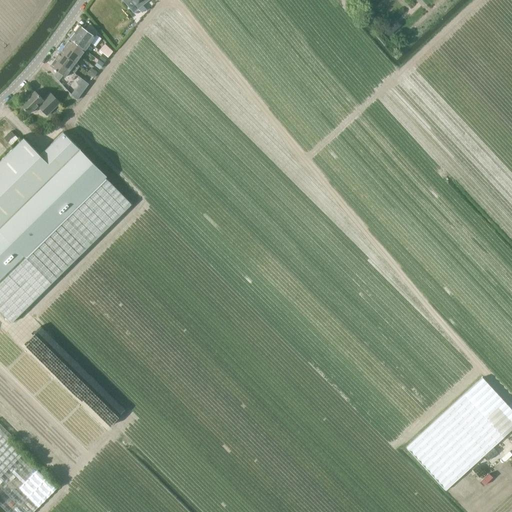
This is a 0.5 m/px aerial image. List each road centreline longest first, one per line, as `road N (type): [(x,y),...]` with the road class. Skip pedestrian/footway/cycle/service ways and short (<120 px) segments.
road 1 (track): [(511,405),(173,0)]
road 2 (track): [(306,159),(479,0)]
road 3 (unclassified): [(0,97),(82,0)]
